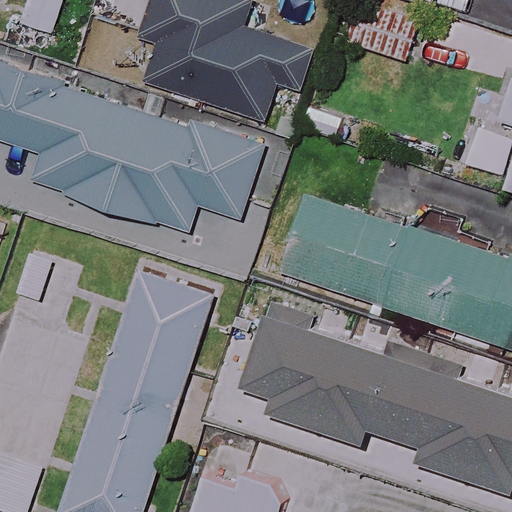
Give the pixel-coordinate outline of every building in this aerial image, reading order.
[(251,0),(158,0),(148,35),(166,41),(153,81),(267,118),(279,81),(303,88),(316,48),(244,25),(251,0)] [(423,19),(370,0),(366,0),(353,41),(409,60),(423,19)] [(271,146),(0,53),(0,136),(48,153),(38,180),(193,233),(203,203),(246,218),(271,146)] [(511,135),(483,126),(471,163),(511,176),(511,177),(510,183),(511,184),(511,105),(508,117),(511,118),(511,135)] [(511,256),(317,192),(291,270),(511,344),(511,256)] [(151,511),(219,297),(141,272),(66,511),(151,511)] [(279,317),(255,392),(286,402),(282,416),(373,445),(378,429),(434,446),(429,463),(511,489),(511,392),(453,373),(279,317)] [(34,511),(49,465),(0,449),(0,506),(18,511),(34,511)] [(284,511),(291,493),(213,468),(199,511),(284,511)]
